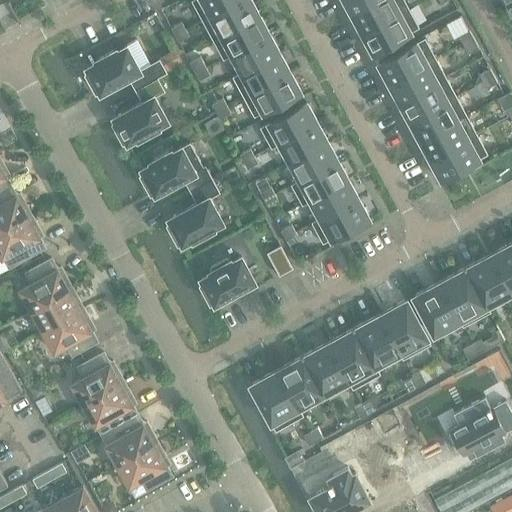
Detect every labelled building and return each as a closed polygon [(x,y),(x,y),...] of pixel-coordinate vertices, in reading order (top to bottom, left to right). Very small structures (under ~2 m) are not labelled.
[(239,0),(191,0),(192,0),(202,20),(210,16),(211,15),(239,0)] [(259,14),(251,0),(239,0),(211,15),(210,16),(202,20),(213,39),(221,34),(259,14)] [(251,0),(259,14),(269,33),(280,52),(290,71),(301,91),(262,112),(262,113),(302,91),(252,0),(251,0)] [(344,0),(352,13),(375,0),(344,0)] [(408,7),(404,0),(375,0),(352,13),(362,32),(399,12),(408,7)] [(419,27),(408,7),(399,12),(362,32),(373,52),(410,32),(419,27)] [(269,33),(259,14),(221,34),(213,39),(223,58),(231,54),(269,33)] [(185,29),(182,22),(171,28),(175,35),(185,29)] [(189,36),(185,29),(175,35),(179,42),(189,36)] [(474,39),(469,30),(459,36),(464,45),(474,39)] [(280,52),(269,33),(231,54),(223,58),(223,59),(231,55),(232,54),(241,72),(233,76),(233,77),(241,73),(242,73),(280,52)] [(436,57),(425,38),(415,43),(379,63),(389,82),(426,63),(436,57)] [(479,48),(474,39),(464,45),(468,54),(479,48)] [(100,93),(129,78),(129,77),(100,92),(98,88),(97,89),(88,72),(89,71),(87,67),(97,62),(96,61),(116,49),(117,51),(127,46),(139,69),(140,69),(127,45),(117,50),(117,48),(95,60),(96,62),(86,67),(88,71),(86,72),(96,90),(98,89),(100,93)] [(140,69),(139,69),(127,46),(117,51),(116,49),(96,61),(97,62),(87,67),(89,71),(88,72),(97,89),(98,88),(100,92),(129,77),(129,78),(135,89),(158,77),(167,72),(160,59),(140,69)] [(175,50),(166,55),(173,69),(182,64),(175,50)] [(290,71),(280,52),(242,73),(241,73),(233,77),(244,96),(251,92),(252,92),(290,71)] [(231,55),(241,72),(232,54),(231,55)] [(205,65),(200,57),(190,62),(194,71),(205,65)] [(446,76),(436,57),(426,63),(389,82),(400,101),(436,82),(446,76)] [(210,74),(205,65),(194,71),(199,80),(210,74)] [(494,75),(490,68),(479,74),(483,81),(494,75)] [(301,91),(290,71),(252,92),(251,92),(244,96),(254,116),(262,112),(301,91)] [(498,82),(494,75),(483,81),(487,88),(498,82)] [(456,96),(446,76),(436,82),(400,101),(410,120),(447,101),(456,96)] [(124,139),(125,138),(127,142),(137,137),(138,138),(159,127),(158,126),(167,120),(154,96),(155,96),(165,91),(158,77),(135,89),(142,101),(142,102),(114,117),(116,121),(115,122),(124,139)] [(142,102),(142,101),(113,117),(115,121),(114,122),(123,140),(125,139),(127,143),(137,137),(138,139),(159,127),(158,126),(168,121),(155,96),(154,96),(167,120),(158,126),(159,127),(138,138),(137,137),(127,142),(125,138),(124,139),(115,122),(116,121),(114,117),(142,102)] [(467,115),(456,96),(447,101),(410,120),(420,140),(457,120),(467,115)] [(227,105),(223,98),(212,104),(216,111),(227,105)] [(317,121),(306,102),(269,122),(260,127),(271,147),(279,142),(317,121)] [(230,112),(227,105),(216,111),(220,118),(230,112)] [(477,134),(467,115),(457,120),(420,140),(431,159),(468,139),(477,134)] [(327,141),(317,121),(279,142),(271,147),(271,148),(280,143),(289,161),(327,141)] [(488,153),(477,134),(468,139),(431,159),(441,178),(478,159),(488,153)] [(338,160),(327,141),(289,161),(299,179),(291,184),(291,185),(300,180),(338,160)] [(203,166),(190,142),(182,146),(182,147),(169,153),(169,152),(151,162),(151,163),(141,168),(144,173),(143,174),(151,190),(153,189),(155,194),(184,178),(184,179),(190,191),(212,178),(205,164),(203,166)] [(155,195),(184,179),(184,178),(155,194),(153,189),(151,190),(143,174),(144,173),(141,168),(151,163),(151,162),(169,152),(169,153),(182,147),(182,146),(170,152),(169,151),(150,161),(151,163),(141,168),(143,173),(142,173),(151,191),(153,190),(155,195)] [(254,156),(250,149),(240,154),(244,161),(254,156)] [(258,163),(254,156),(244,161),(247,168),(258,163)] [(0,191),(11,185),(6,176),(1,167),(2,167),(4,165),(0,157),(0,191)] [(348,179),(338,160),(300,180),(291,185),(302,204),(310,199),(348,179)] [(179,240),(180,239),(182,243),(192,238),(193,240),(213,229),(212,227),(222,222),(210,198),(220,192),(212,178),(190,191),(197,202),(197,203),(169,218),(171,223),(170,223),(179,240)] [(358,198),(348,179),(310,199),(302,204),(302,205),(311,200),(320,217),(311,222),(312,223),(321,218),(358,198)] [(0,231),(28,216),(29,215),(32,214),(25,202),(22,203),(21,204),(17,195),(16,194),(11,185),(0,191),(0,231)] [(275,194),(271,187),(260,192),(264,199),(275,194)] [(278,201),(275,194),(264,199),(268,207),(278,201)] [(197,203),(197,202),(168,218),(170,222),(169,223),(178,240),(180,240),(182,244),(192,239),(193,240),(214,229),(213,227),(223,222),(210,198),(222,222),(212,227),(213,229),(193,240),(192,238),(182,243),(180,239),(179,240),(170,223),(171,223),(169,218),(197,203)] [(369,217),(358,198),(321,218),(312,223),(323,243),(331,238),(369,217)] [(38,226),(32,214),(29,215),(28,216),(0,231),(0,253),(2,257),(3,256),(4,257),(9,267),(45,247),(40,237),(35,228),(36,228),(38,226)] [(295,232),(291,225),(281,230),(285,237),(295,232)] [(299,239),(295,232),(285,237),(289,244),(299,239)] [(511,240),(466,265),(467,267),(475,263),(475,262),(478,260),(479,261),(492,254),(505,247),(504,246),(507,244),(508,245),(511,242),(511,240)] [(511,242),(508,245),(507,244),(504,246),(505,247),(492,254),(511,291),(511,242)] [(281,245),(267,252),(279,275),(293,267),(281,245)] [(511,291),(492,254),(479,261),(478,260),(475,262),(475,263),(467,267),(466,265),(465,266),(466,268),(487,306),(490,312),(491,311),(487,305),(511,291)] [(211,300),(202,283),(204,282),(201,278),(211,273),(210,271),(212,270),(211,268),(227,259),(228,261),(230,260),(231,261),(241,256),(231,261),(231,259),(228,261),(227,259),(211,268),(212,270),(210,271),(210,272),(201,278),(203,282),(201,283),(211,300),(212,299),(215,303),(213,299),(211,300)] [(215,303),(255,281),(241,256),(231,261),(230,260),(228,261),(227,259),(211,268),(212,270),(210,271),(211,273),(201,278),(204,282),(202,283),(211,300),(213,299),(215,303)] [(215,303),(215,304),(255,281),(241,256),(255,281),(215,303)] [(20,289),(32,310),(69,289),(72,287),(66,275),(63,277),(62,277),(57,269),(57,268),(52,258),(27,272),(32,282),(20,289)] [(457,273),(465,268),(464,266),(411,295),(432,335),(434,334),(414,296),(424,290),(427,288),(427,289),(440,282),(453,275),(453,274),(456,272),(457,273)] [(466,268),(465,266),(464,266),(465,268),(457,273),(456,272),(453,274),(453,275),(440,282),(461,319),(464,326),(490,312),(487,306),(466,268)] [(17,270),(10,274),(14,282),(21,278),(17,270)] [(20,289),(32,282),(19,289),(54,352),(67,345),(67,344),(54,351),(43,330),(32,310),(20,289)] [(461,319),(440,282),(427,289),(427,288),(424,290),(414,296),(434,334),(460,320),(463,326),(464,326),(461,319)] [(79,300),(72,287),(69,289),(32,310),(43,330),(80,310),(80,309),(76,302),(76,301),(79,300)] [(407,300),(427,338),(429,337),(408,297),(354,326),(355,328),(364,323),(363,322),(367,320),(367,321),(380,314),(393,307),(393,306),(396,304),(397,305),(407,300)] [(427,338),(407,300),(397,305),(396,304),(393,306),(393,307),(380,314),(401,352),(404,358),(431,344),(427,338)] [(80,309),(80,310),(43,330),(54,351),(67,344),(67,345),(72,355),(97,341),(92,331),(92,330),(87,322),(90,320),(83,307),(80,309)] [(401,352),(380,314),(367,321),(367,320),(363,322),(364,323),(355,328),(354,326),(353,326),(354,328),(375,366),(379,374),(380,374),(376,365),(400,353),(403,359),(404,358),(401,352)] [(354,328),(353,326),(352,327),(353,329),(345,333),(345,332),(341,334),(342,335),(329,342),(349,380),(354,388),(379,374),(375,366),(354,328)] [(352,327),(303,353),(304,355),(312,351),(312,350),(316,348),(316,349),(329,342),(342,335),(341,334),(345,332),(345,333),(353,329),(352,327)] [(7,342),(2,333),(0,334),(0,350),(2,353),(11,348),(7,342)] [(501,335),(495,338),(498,343),(504,340),(501,335)] [(480,339),(471,343),(477,354),(486,349),(480,339)] [(348,380),(353,389),(354,388),(349,380),(329,342),(316,349),(316,348),(312,350),(312,351),(304,355),(303,353),(302,354),(303,356),(324,394),(348,380)] [(471,343),(462,348),(468,359),(477,354),(471,343)] [(22,390),(2,353),(0,350),(0,402),(3,401),(22,390)] [(72,383),(84,404),(121,383),(122,383),(125,381),(118,369),(115,371),(114,371),(109,362),(109,361),(104,352),(79,366),(84,375),(85,376),(72,383)] [(269,423),(271,422),(251,384),(261,379),(261,378),(264,376),(265,377),(277,370),(290,363),(290,362),(293,360),(294,361),(302,356),(301,354),(248,383),(269,423)] [(303,356),(302,354),(301,354),(302,356),(294,361),(293,360),(290,362),(290,363),(277,370),(298,408),(303,416),(308,413),(303,405),(324,394),(303,356)] [(298,408),(277,370),(265,377),(264,376),(261,378),(261,379),(251,384),(271,422),(276,430),(303,416),(298,408)] [(420,371),(411,376),(417,387),(426,382),(420,371)] [(72,383),(85,376),(84,375),(71,383),(95,425),(97,425),(96,424),(95,425),(84,404),(72,383)] [(411,376),(403,381),(408,391),(417,387),(411,376)] [(131,394),(125,381),(122,383),(121,383),(84,404),(95,425),(96,424),(97,425),(102,434),(113,428),(138,414),(133,404),(128,396),(129,395),(131,394)] [(40,382),(29,389),(36,401),(45,396),(47,395),(40,382)] [(456,427),(454,429),(458,436),(460,435),(468,449),(478,444),(481,450),(510,434),(507,427),(511,424),(511,395),(511,393),(495,402),(490,391),(458,409),(464,419),(454,425),(456,427)] [(45,396),(36,401),(44,415),(53,410),(45,396)] [(369,399),(362,403),(367,414),(374,410),(369,399)] [(362,403),(355,407),(360,417),(367,414),(362,403)] [(143,422),(138,414),(113,428),(118,436),(118,437),(106,444),(118,465),(155,444),(158,442),(152,430),(149,431),(148,432),(143,423),(143,422)] [(317,427),(310,431),(316,441),(323,437),(317,427)] [(310,431),(303,434),(309,445),(316,441),(310,431)] [(106,444),(118,437),(118,436),(105,444),(129,486),(142,479),(141,479),(129,486),(118,465),(106,444)] [(165,455),(158,442),(155,444),(118,465),(129,486),(141,479),(142,479),(147,489),(172,475),(167,466),(166,465),(162,456),(165,455)] [(81,445),(71,451),(78,463),(84,460),(86,453),(81,445)] [(466,511),(511,487),(511,457),(436,498),(443,511),(466,511)] [(62,463),(47,471),(52,479),(67,471),(62,463)] [(334,483),(312,496),(321,511),(347,511),(373,498),(358,470),(354,472),(350,465),(331,477),(334,483)] [(38,488),(52,479),(47,471),(33,479),(38,488)] [(389,493),(400,488),(394,476),(383,482),(389,493)] [(22,485),(8,493),(12,501),(27,493),(22,485)] [(97,511),(83,486),(62,498),(70,511),(97,511)] [(0,507),(12,501),(8,493),(0,497),(0,507)] [(70,511),(62,498),(42,509),(44,511),(70,511)] [(108,502),(101,506),(104,511),(118,511),(119,511),(114,503),(108,502)]
